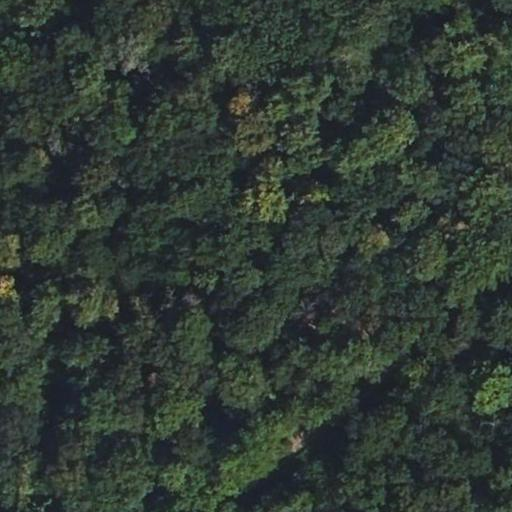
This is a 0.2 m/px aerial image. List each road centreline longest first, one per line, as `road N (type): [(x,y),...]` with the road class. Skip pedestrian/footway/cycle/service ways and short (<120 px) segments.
road 1 (track): [(511,110),(0,12)]
road 2 (track): [(511,246),(229,511)]
